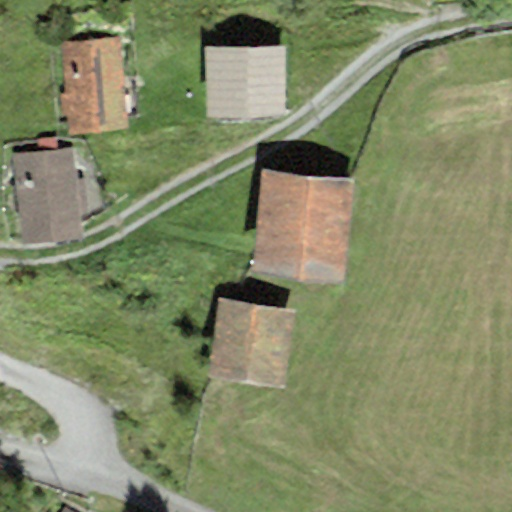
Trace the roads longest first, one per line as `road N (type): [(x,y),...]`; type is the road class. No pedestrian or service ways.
road 1 (track): [(511,27),(434,35),(362,64),(245,154),(115,227),(48,251),(0,250)]
road 2 (track): [(0,368),(76,412),(82,487)]
